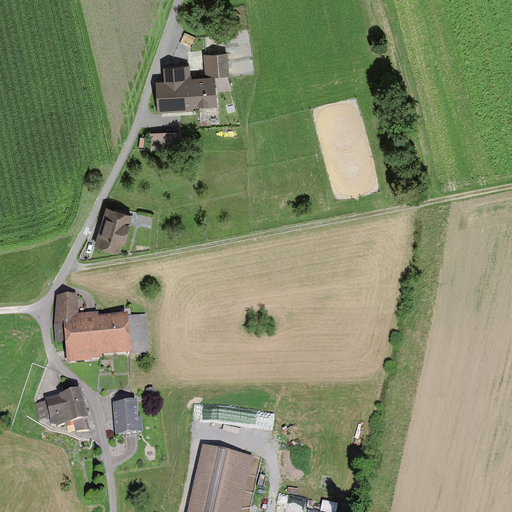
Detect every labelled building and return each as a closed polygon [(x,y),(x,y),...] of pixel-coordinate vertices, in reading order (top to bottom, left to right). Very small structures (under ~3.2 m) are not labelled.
[(207,50),(209,76),(221,76),(235,75),(234,49),(207,50)] [(161,78),(162,110),(196,110),(197,104),(221,103),(221,76),(209,76),(195,77),(194,60),(170,60),(170,77),(161,78)] [(152,133),(153,150),(184,149),(183,131),(152,133)] [(110,203),(98,240),(120,247),(132,210),(110,203)] [(68,343),(69,357),(130,353),(128,318),(76,321),(75,299),(59,300),(55,313),(57,343),(68,343)] [(149,317),(130,317),(131,354),(150,353),(149,317)] [(87,432),(74,390),(31,404),(37,422),(50,417),(53,429),(61,427),(65,439),(87,432)] [(132,403),(110,404),(113,438),(141,436),(139,419),(133,419),(132,403)] [(208,446),(194,511),(244,511),(258,456),(208,446)] [(280,502),(280,505),(292,507),(290,511),(303,511),(304,505),(280,502)]
